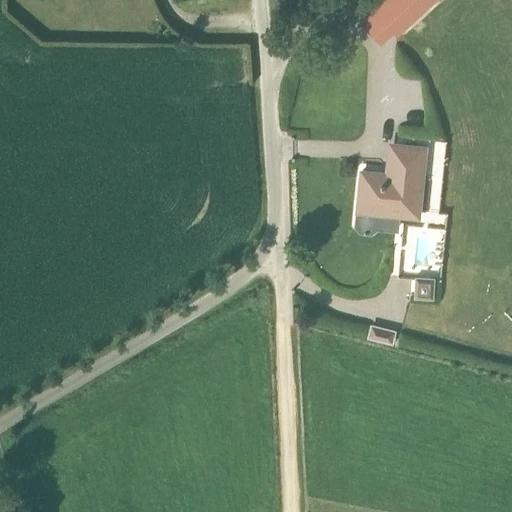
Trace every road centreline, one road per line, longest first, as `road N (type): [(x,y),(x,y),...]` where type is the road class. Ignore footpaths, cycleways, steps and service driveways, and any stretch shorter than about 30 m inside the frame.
road 1 (unclassified): [(280,237),(233,287),(0,424)]
road 2 (track): [(292,511),(280,237)]
road 3 (unclassified): [(280,237),(268,59),(337,0)]
